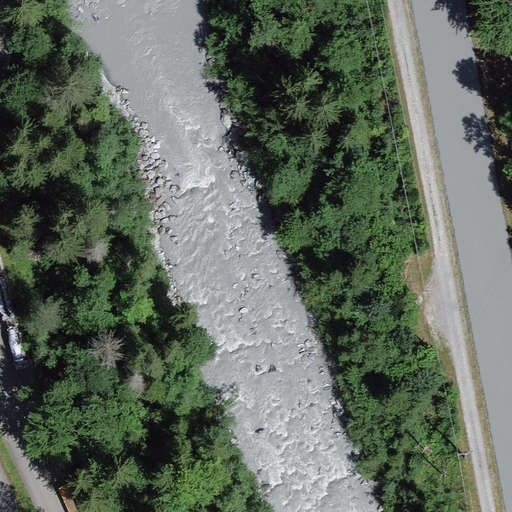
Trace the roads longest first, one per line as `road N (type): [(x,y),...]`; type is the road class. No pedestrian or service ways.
road 1 (track): [(394,0),(488,511)]
road 2 (unknown): [(220,511),(114,376),(108,257),(0,179)]
